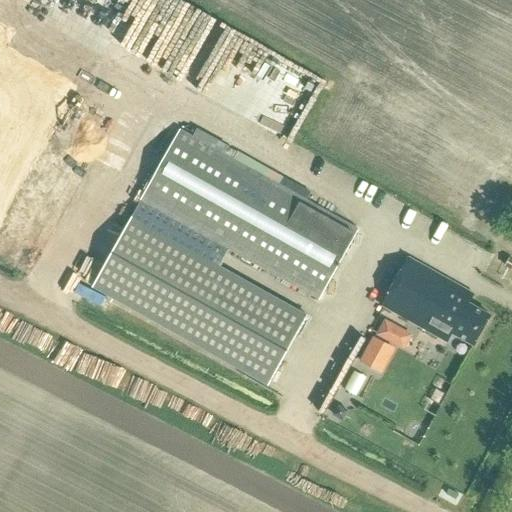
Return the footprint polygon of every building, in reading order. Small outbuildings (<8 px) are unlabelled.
[(320,300),(360,229),(182,128),(142,200),(320,300)] [(78,184),(9,145),(0,160),(0,254),(29,271),(78,184)] [(130,213),(90,284),(270,386),(312,315),(130,213)] [(473,346),(490,315),(468,302),(473,294),(408,257),(381,306),(446,342),(451,334),(473,346)] [(380,373),(394,349),(372,336),(358,361),(380,373)]
